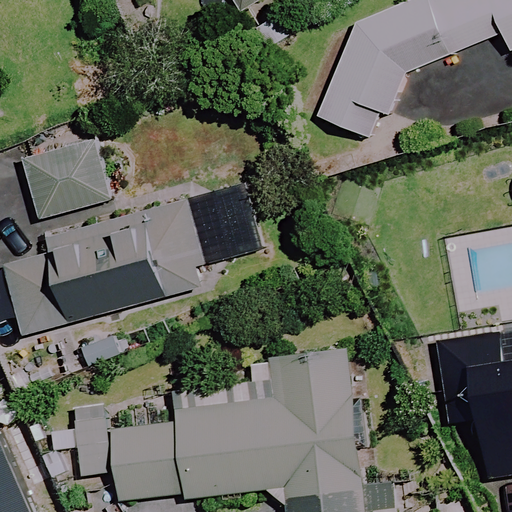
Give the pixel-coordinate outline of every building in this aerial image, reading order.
[(272,0),(237,0),(246,15),(272,0)] [(511,0),(422,0),(362,26),(321,119),(379,145),(415,76),(509,36),(511,42),(511,0)] [(114,202),(98,144),(31,163),(48,221),(114,202)] [(249,189),(197,203),(214,269),(266,256),(249,189)] [(214,288),(191,204),(53,241),(57,256),(14,268),(33,337),(214,288)] [(503,328),(441,336),(453,424),(486,420),(494,480),(511,477),(511,364),(508,365),(503,328)] [(369,485),(354,356),(276,365),(280,402),(181,414),(182,425),(122,432),(119,410),(80,414),(87,478),(124,474),(128,503),(176,497),(177,505),(292,491),(294,511),(406,511),(402,481),(369,485)] [(0,504),(14,497),(0,468),(0,504)] [(70,511),(59,486),(10,507),(12,511),(70,511)]
